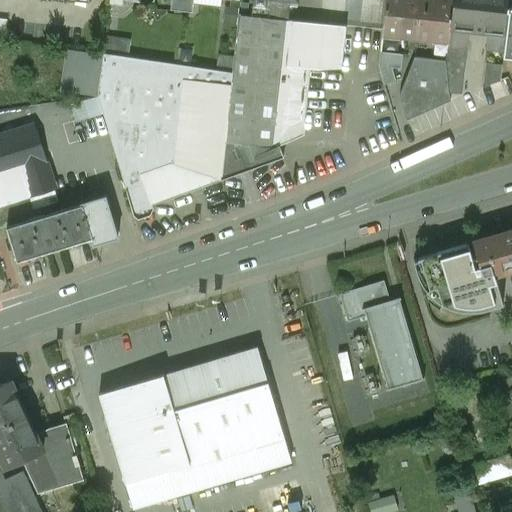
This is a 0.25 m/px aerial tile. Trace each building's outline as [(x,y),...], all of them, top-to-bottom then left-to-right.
[(185,0),(172,0),(171,12),(183,13),(185,0)] [(185,0),(183,13),(193,14),(195,0),(185,0)] [(290,0),(254,0),(252,18),(288,21),(290,0)] [(453,0),(385,0),(382,34),(448,41),(450,28),(453,0)] [(510,0),(453,0),(450,28),(462,29),(488,32),(506,33),(510,5),(510,0)] [(0,35),(7,37),(9,17),(0,16),(0,35)] [(252,18),(239,17),(234,73),(223,176),(259,159),(262,162),(275,157),(273,153),(281,150),(279,145),(277,145),(277,132),(288,133),(302,127),(308,71),(284,68),(289,22),(288,21),(252,18)] [(346,27),(289,22),(284,68),(291,65),(311,67),(311,70),(341,73),(346,27)] [(446,62),(414,58),(400,96),(407,119),(450,100),(449,92),(461,93),(467,47),(461,46),(462,29),(450,28),(448,41),(446,62)] [(506,33),(488,32),(481,88),(501,82),(502,67),(504,54),(506,33)] [(109,35),(107,50),(130,54),(133,39),(109,35)] [(381,51),(383,82),(395,81),(394,67),(403,66),(402,50),(381,51)] [(234,73),(104,54),(99,95),(134,213),(224,180),(223,178),(223,176),(234,73)] [(36,126),(0,137),(0,208),(30,199),(56,190),(47,163),(48,162),(36,126)] [(56,190),(30,199),(34,211),(60,203),(56,190)] [(106,197),(82,205),(92,240),(94,246),(119,238),(106,197)] [(82,205),(7,228),(18,263),(92,240),(82,205)] [(511,232),(474,243),(478,259),(481,267),(491,265),(494,276),(511,270),(511,232)] [(468,245),(418,259),(419,261),(414,263),(418,276),(420,280),(422,284),(424,287),(427,292),(431,296),(435,300),(438,303),(444,306),(448,308),(454,310),(460,312),(466,313),(473,313),(481,312),(485,311),(503,306),(495,276),(511,271),(511,270),(494,276),(491,265),(481,267),(478,259),(473,261),(468,245)] [(384,282),(340,296),(349,324),(370,318),(367,308),(390,300),(384,282)] [(390,300),(367,308),(370,318),(391,387),(389,387),(390,389),(425,379),(425,377),(424,377),(400,299),(401,299),(401,297),(390,300)] [(258,348),(100,395),(134,509),(292,462),(258,348)] [(43,451),(37,436),(12,381),(0,386),(0,444),(9,464),(5,466),(6,468),(27,458),(43,451)] [(43,451),(27,458),(37,480),(40,479),(39,478),(53,472),(57,482),(56,482),(57,484),(65,480),(66,484),(80,478),(81,481),(83,480),(78,465),(79,465),(77,457),(75,457),(66,425),(51,430),(37,436),(43,451)] [(476,511),(472,491),(456,495),(460,511),(476,511)] [(372,511),(392,511),(400,510),(395,494),(369,501),(372,511)]
